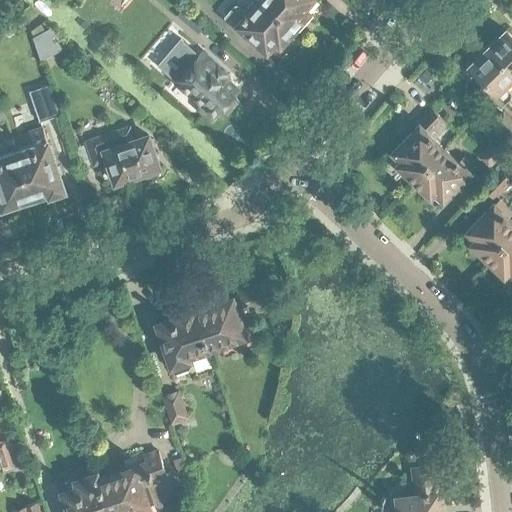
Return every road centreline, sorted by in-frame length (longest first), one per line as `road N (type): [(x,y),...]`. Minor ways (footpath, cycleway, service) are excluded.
road 1 (residential): [(503,511),(491,398),(464,332),(292,168)]
road 2 (residential): [(0,293),(233,221),(292,168)]
road 3 (residential): [(292,168),(435,0)]
